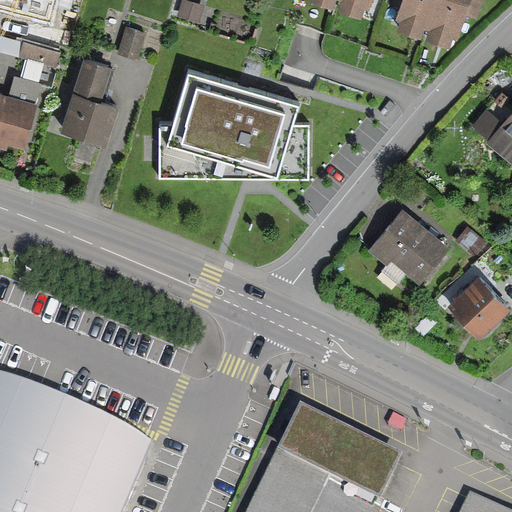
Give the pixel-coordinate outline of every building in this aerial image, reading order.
[(392,0),(387,17),(419,27),(426,0),(392,0)] [(426,0),(419,27),(451,38),(455,25),(461,5),(475,10),(477,0),(426,0)] [(124,19),(114,48),(135,55),(145,27),(124,19)] [(79,52),(58,123),(102,135),(114,94),(97,89),(105,60),(79,52)] [(300,124),(286,124),(292,104),(186,72),(171,123),(157,123),(157,174),(248,175),(300,175),(300,124)] [(34,94),(0,84),(0,142),(3,144),(5,136),(21,141),(34,94)] [(511,112),(510,114),(492,100),(479,118),(497,131),(491,139),(511,155),(511,112)] [(405,206),(372,246),(420,285),(453,245),(405,206)] [(461,235),(480,251),(490,239),(471,223),(461,235)] [(471,266),(443,293),(476,327),(504,300),(471,266)] [(38,415),(0,398),(0,511),(120,511),(124,505),(143,460),(75,432),(55,423),(38,415)] [(378,511),(381,508),(373,502),(398,452),(331,420),(301,405),(249,511),(378,511)] [(511,511),(471,493),(461,511),(511,511)]
